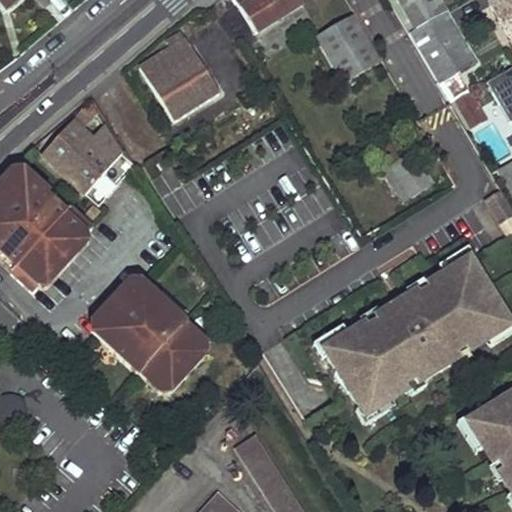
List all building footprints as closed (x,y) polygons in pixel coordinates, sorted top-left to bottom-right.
[(0,0),(0,9),(3,14),(19,0),(0,0)] [(232,0),(255,33),(302,4),(299,0),(232,0)] [(387,0),(408,36),(443,16),(434,0),(387,0)] [(511,0),(502,0),(490,7),(511,45),(511,0)] [(408,36),(437,84),(471,64),(443,16),(408,36)] [(317,39),(342,83),(379,62),(353,18),(317,39)] [(140,70),(173,123),(220,95),(187,40),(180,44),(176,37),(168,42),(171,49),(140,70)] [(467,92),(456,75),(444,82),(454,99),(467,92)] [(511,116),(511,87),(492,99),(505,121),(511,116)] [(455,101),(470,128),(484,120),(469,93),(455,101)] [(41,155),(84,197),(123,154),(104,125),(91,139),(81,130),(97,113),(93,107),(88,113),(83,109),(41,155)] [(433,187),(413,154),(406,157),(399,147),(405,144),(401,138),(385,149),(394,166),(386,170),(407,203),(433,187)] [(511,162),(496,171),(511,198),(511,162)] [(0,221),(14,205),(4,197),(23,176),(18,172),(8,176),(7,177),(0,185),(0,221)] [(0,257),(13,270),(8,276),(31,296),(89,232),(67,211),(61,217),(42,200),(46,197),(23,176),(4,197),(14,205),(0,221),(0,257)] [(511,215),(511,212),(500,192),(483,202),(496,225),(511,215)] [(67,211),(48,195),(46,197),(42,200),(61,217),(67,211)] [(443,278),(469,261),(473,267),(477,265),(467,250),(438,269),(443,278)] [(0,257),(0,267),(8,276),(13,270),(0,257)] [(347,339),(322,355),(326,361),(337,379),(344,374),(356,393),(350,397),(360,414),(364,421),(384,408),(407,393),(405,390),(414,384),(417,390),(425,385),(453,367),(461,362),(457,357),(465,352),(467,354),(490,339),(510,326),(507,320),(495,303),(489,307),(477,289),(483,284),(473,267),(469,261),(443,278),(425,289),(428,293),(419,298),(417,294),(410,299),(374,322),(377,326),(368,332),(366,328),(358,332),(347,339)] [(144,286),(140,282),(126,288),(96,321),(94,334),(97,338),(114,319),(121,325),(133,311),(126,306),(144,286)] [(486,283),(477,289),(489,307),(495,303),(498,301),(486,283)] [(417,294),(419,298),(428,293),(425,289),(423,285),(408,295),(410,299),(417,294)] [(114,319),(97,338),(142,378),(147,373),(171,395),(207,356),(183,334),(189,328),(144,286),(126,306),(133,311),(121,325),(114,319)] [(366,328),(368,332),(377,326),(374,322),(371,318),(356,328),(358,332),(366,328)] [(507,320),(510,326),(490,339),(495,347),(511,335),(511,321),(510,318),(507,320)] [(183,334),(207,356),(209,347),(189,328),(183,334)] [(326,361),(322,355),(347,339),(342,331),(313,349),(323,364),(326,361)] [(465,352),(457,357),(461,362),(453,367),(456,371),(472,361),(467,354),(465,352)] [(162,396),(171,395),(147,373),(142,378),(162,396)] [(356,393),(344,374),(337,379),(334,380),(346,399),(350,397),(356,393)] [(414,384),(405,390),(407,393),(411,400),(427,389),(425,385),(417,390),(414,384)] [(473,417),(467,421),(479,442),(494,465),(497,463),(501,470),(497,472),(501,480),(511,495),(511,494),(511,393),(509,395),(511,399),(511,403),(494,414),(490,407),(473,417)] [(490,407),(494,414),(511,403),(511,399),(509,395),(508,393),(489,405),(490,407)] [(10,396),(6,396),(2,398),(0,398),(0,427),(4,430),(8,431),(13,431),(17,430),(21,428),(24,425),(27,421),(28,417),(29,412),(28,408),(25,404),(23,401),(19,398),(18,403),(8,400),(10,396)] [(389,415),(384,408),(364,421),(360,414),(356,417),(365,430),(389,415)] [(479,442),(467,421),(473,417),(471,413),(456,422),(471,447),(479,442)] [(298,511),(245,434),(225,449),(270,511),(298,511)] [(497,472),(501,470),(497,463),(488,468),(497,483),(501,480),(497,472)] [(230,511),(211,494),(194,511),(230,511)]
